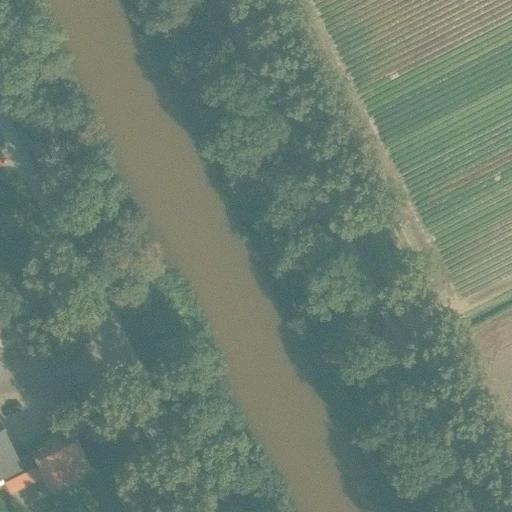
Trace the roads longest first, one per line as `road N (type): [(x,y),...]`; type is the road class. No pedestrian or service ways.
road 1 (unclassified): [(486,511),(226,0)]
road 2 (unclassified): [(200,511),(0,113)]
